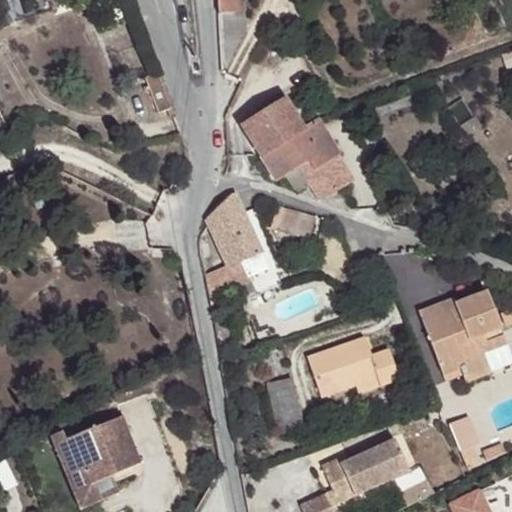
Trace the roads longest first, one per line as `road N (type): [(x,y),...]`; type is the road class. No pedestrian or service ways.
road 1 (unknown): [(0,163),(38,151),(132,179),(202,174),(511,272)]
road 2 (residential): [(238,511),(185,235),(202,174),(196,122)]
road 3 (residential): [(154,0),(196,122)]
road 4 (residential): [(196,122),(207,69),(204,0)]
